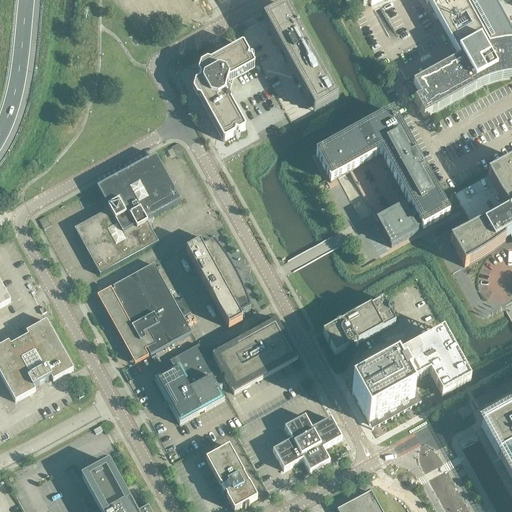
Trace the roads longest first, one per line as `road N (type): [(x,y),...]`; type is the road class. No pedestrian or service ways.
road 1 (unclassified): [(174,511),(17,223),(22,212),(183,122)]
road 2 (unclassified): [(183,122),(372,464)]
road 3 (unclassified): [(265,0),(156,63),(183,122)]
road 4 (motorway): [(0,133),(25,0)]
